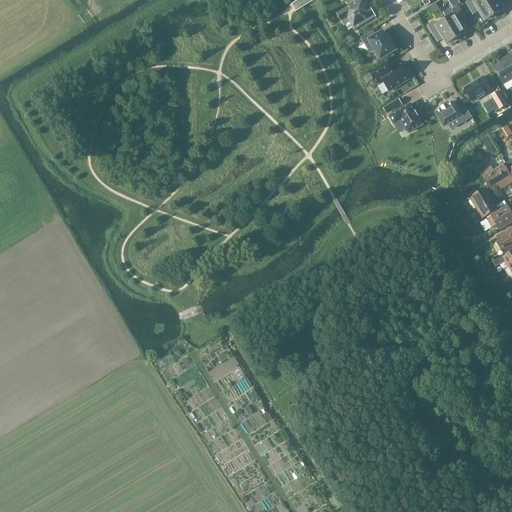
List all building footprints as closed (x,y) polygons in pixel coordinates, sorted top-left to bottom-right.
[(376,17),(369,7),(367,2),(365,3),(363,0),(357,0),(355,2),(353,0),(350,0),(345,3),(347,6),(336,13),(341,22),(347,19),(354,30),(376,17)] [(494,15),(484,0),(480,0),(474,4),(471,0),(466,3),(473,15),(479,11),(484,21),(494,15)] [(484,0),(494,15),(504,10),(497,0),(484,0)] [(451,9),(443,14),(447,20),(445,21),(456,38),(465,33),(459,23),(465,19),(458,7),(452,10),(451,9)] [(456,38),(445,21),(436,27),(433,23),(428,26),(437,42),(443,39),(446,44),(456,38)] [(395,50),(391,43),(389,44),(382,33),(375,37),(372,31),(361,38),(364,44),(369,41),(374,48),(372,49),(378,61),(395,50)] [(353,40),(345,45),(348,49),(351,47),(355,45),(353,40)] [(506,61),(494,68),(506,90),(511,86),(511,55),(505,60),(506,61)] [(409,80),(405,73),(407,72),(404,66),(402,67),(399,62),(386,70),(384,68),(373,74),(379,85),(383,82),(389,92),(409,80)] [(483,78),(483,77),(482,77),(474,82),(472,83),(472,84),(464,88),(463,89),(472,102),(491,91),(483,78)] [(498,90),(491,94),(499,107),(506,104),(498,90)] [(399,99),(387,106),(391,112),(403,105),(399,99)] [(442,109),(435,113),(444,127),(458,119),(462,124),(472,118),(465,107),(459,110),(454,102),(447,106),(446,105),(441,108),(442,109)] [(422,124),(417,117),(418,117),(415,112),(414,112),(410,105),(410,104),(389,117),(394,125),(401,120),(408,133),(422,125),(422,124)] [(483,141),(476,143),(478,152),(485,150),(483,141)] [(487,161),(477,167),(491,191),(504,184),(506,186),(511,182),(511,177),(505,165),(494,172),(487,161)] [(485,189),(468,200),(474,210),(478,208),(484,218),(497,210),(485,189)] [(492,216),(488,219),(493,228),(497,225),(500,230),(511,223),(511,213),(508,206),(492,216)] [(511,230),(498,239),(506,253),(511,250),(511,230)] [(475,249),(469,253),(472,258),(478,254),(475,249)] [(503,256),(493,261),(496,267),(506,261),(510,268),(506,270),(511,281),(511,280),(511,252),(504,258),(503,256)] [(504,298),(499,302),(503,308),(508,305),(504,298)] [(246,378),(224,381),(225,392),(232,392),(233,401),(248,399),(246,378)] [(203,426),(214,421),(217,429),(229,423),(221,406),(198,417),(203,426)] [(226,455),(245,445),(234,424),(215,434),(226,455)] [(262,461),(237,474),(244,489),(253,485),(261,501),(264,499),(266,503),(280,496),(262,461)] [(271,507),(278,507),(278,511),(286,511),(287,511),(292,511),(283,496),(271,504),(271,507)]
